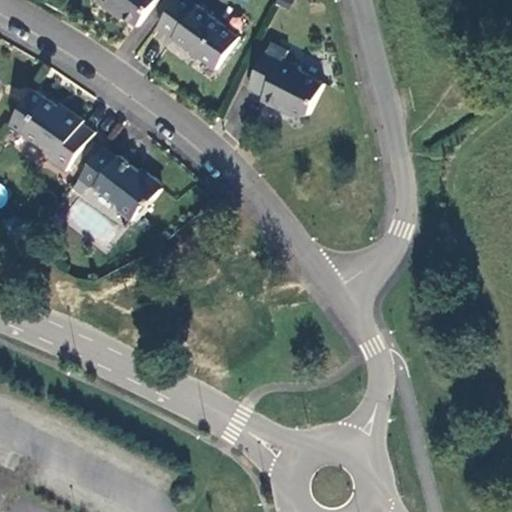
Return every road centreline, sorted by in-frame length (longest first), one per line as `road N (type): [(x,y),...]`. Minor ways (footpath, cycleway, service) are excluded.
road 1 (residential): [(1,0),(181,117),(237,168),(332,289)]
road 2 (unclassified): [(332,289),(383,256),(406,215),(357,0)]
road 3 (tertiary): [(0,311),(244,430)]
road 4 (residential): [(332,289),(374,346),(378,396)]
